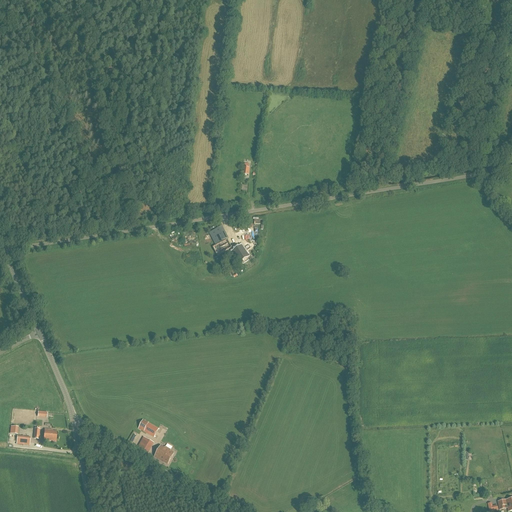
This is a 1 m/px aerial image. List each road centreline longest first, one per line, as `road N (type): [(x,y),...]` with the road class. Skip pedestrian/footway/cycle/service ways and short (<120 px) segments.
road 1 (unclassified): [(4,250),(511,169)]
road 2 (unclassified): [(226,511),(73,422)]
